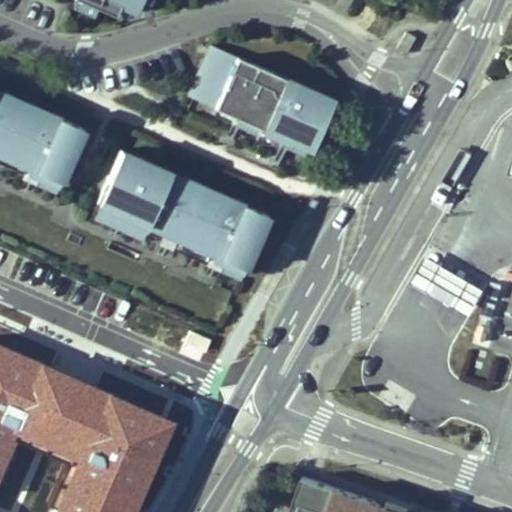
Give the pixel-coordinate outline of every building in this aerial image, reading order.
[(95,5),(83,0),(74,0),(71,6),(91,15),(95,5)] [(83,0),(95,5),(114,13),(118,3),(134,10),(138,0),(83,0)] [(411,43),(414,37),(405,32),(396,48),(404,52),(410,42),(411,43)] [(311,149),(333,99),(292,81),(293,79),(278,72),(277,74),(211,45),(188,96),(203,102),(217,108),(220,101),(227,104),(224,112),(228,113),(244,120),(256,125),(271,132),(277,134),(311,149)] [(82,127),(0,91),(0,153),(5,156),(17,161),(31,167),(36,170),(51,176),(59,180),(82,127)] [(224,112),(227,104),(220,101),(217,108),(222,111),(224,112)] [(217,108),(203,102),(200,108),(219,117),(222,111),(217,108)] [(225,119),(228,113),(224,112),(222,111),(219,117),(225,119)] [(244,120),(228,113),(225,119),(241,126),(244,120)] [(268,138),(271,132),(256,125),(253,131),(268,138)] [(274,141),(277,134),(271,132),(268,138),(274,141)] [(266,213),(120,149),(96,202),(103,205),(118,212),(124,215),(140,221),(152,227),(163,231),(166,224),(173,227),(170,234),(173,236),(188,243),(200,248),(214,254),(220,256),(235,263),(243,266),(266,213)] [(28,174),(31,167),(17,161),(14,168),(28,174)] [(33,176),(36,170),(31,167),(28,174),(33,176)] [(51,176),(36,170),(33,176),(48,183),(51,176)] [(115,219),(118,212),(103,205),(100,212),(115,219)] [(137,228),(140,221),(124,215),(121,221),(137,228)] [(170,234),(173,227),(166,224),(163,231),(167,233),(170,234)] [(164,240),(167,233),(163,231),(152,227),(149,233),(164,240)] [(170,243),(173,236),(170,234),(167,233),(164,240),(170,243)] [(185,249),(188,243),(173,236),(170,243),(185,249)] [(211,261),(214,254),(200,248),(197,255),(211,261)] [(217,263),(220,256),(214,254),(211,261),(217,263)] [(235,263),(220,256),(217,263),(232,270),(235,263)] [(484,290),(425,256),(410,282),(469,316),(484,290)] [(0,459),(15,427),(77,454),(51,511),(114,511),(119,502),(126,486),(135,490),(167,419),(0,345),(0,459)] [(407,511),(304,475),(292,508),(285,505),(282,511),(275,511),(274,511),(407,511)] [(135,490),(126,486),(119,502),(128,506),(135,490)] [(125,511),(128,506),(119,502),(114,511),(125,511)]
